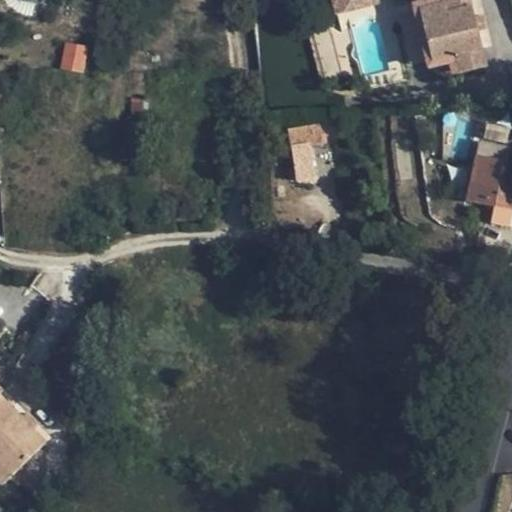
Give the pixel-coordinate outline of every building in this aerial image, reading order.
[(483,47),(472,3),(470,0),(446,0),(420,7),(421,8),(434,59),(455,55),(460,72),(488,66),(483,47)] [(482,1),(472,3),(483,47),(493,45),(482,1)] [(423,62),(434,59),(421,8),(410,10),(423,62)] [(86,46),(66,42),(62,67),(82,71),(86,46)] [(506,139),(511,137),(511,114),(501,117),(506,139)] [(480,117),(466,117),(466,134),(480,133),(480,117)] [(286,123),(277,123),(278,134),(287,134),(286,123)] [(507,161),(510,147),(480,141),(477,154),(507,161)] [(315,179),(311,143),(292,146),(296,181),(315,179)] [(492,205),(495,206),(503,169),(506,170),(507,161),(477,154),(469,200),(492,205)] [(511,170),(506,170),(503,169),(495,206),(511,209),(511,170)] [(511,209),(495,206),(493,220),(510,224),(511,215),(511,209)] [(34,431),(22,419),(0,396),(0,395),(4,392),(1,388),(0,388),(0,465),(11,477),(47,443),(34,431)] [(28,413),(22,419),(34,431),(40,425),(28,413)] [(418,468),(440,471),(444,452),(423,448),(418,468)] [(0,480),(4,484),(11,477),(0,465),(0,480)] [(420,511),(436,497),(442,485),(421,475),(402,511),(420,511)] [(428,511),(436,497),(420,511),(428,511)]
